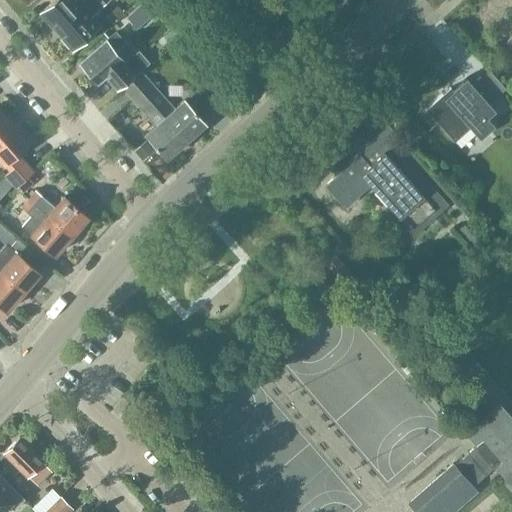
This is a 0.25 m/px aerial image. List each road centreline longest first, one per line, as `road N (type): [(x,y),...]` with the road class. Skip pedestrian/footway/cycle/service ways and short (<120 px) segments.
road 1 (residential): [(164,218),(400,0)]
road 2 (residential): [(164,218),(0,31)]
road 3 (residential): [(19,378),(164,218)]
road 4 (residential): [(130,511),(19,378)]
